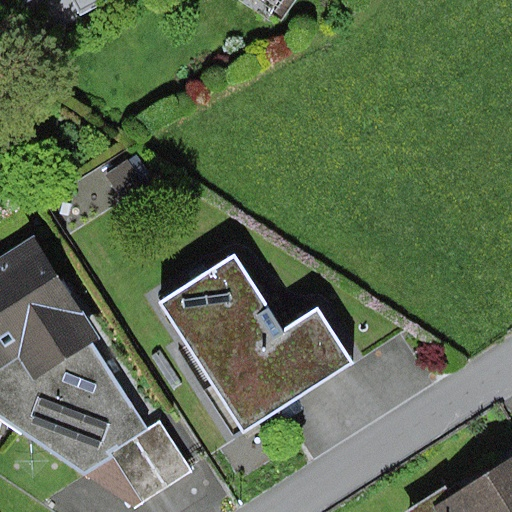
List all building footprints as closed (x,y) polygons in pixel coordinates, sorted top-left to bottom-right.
[(52,0),(56,5),(65,0),(90,0),(102,22),(143,0),(52,0)] [(54,250),(0,283),(0,393),(7,389),(35,372),(42,367),(55,389),(116,352),(54,250)] [(241,257),(173,301),(257,431),(358,366),(325,315),(292,336),(241,257)] [(172,439),(116,352),(55,389),(42,367),(35,372),(7,389),(17,401),(6,418),(112,479),(134,464),(172,439)] [(172,439),(134,464),(165,511),(215,479),(184,432),(172,439)] [(511,511),(511,468),(443,511),(511,511)]
